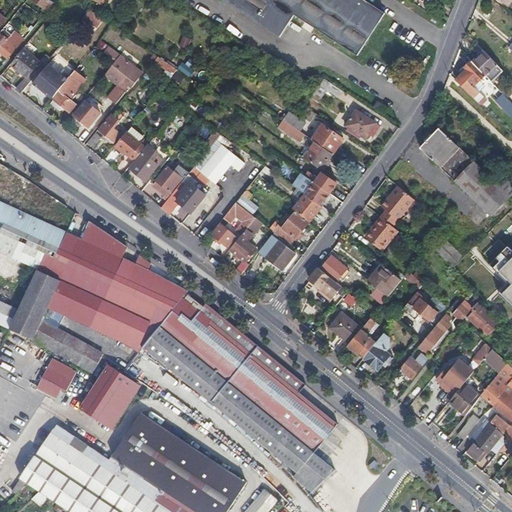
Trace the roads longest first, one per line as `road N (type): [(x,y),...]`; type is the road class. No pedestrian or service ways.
road 1 (primary): [(0,140),(252,317),(488,511)]
road 2 (residential): [(469,0),(427,103),(271,317)]
road 3 (primary): [(508,511),(271,317)]
road 4 (primary): [(271,317),(95,189)]
road 5 (residential): [(95,189),(72,150),(0,88)]
